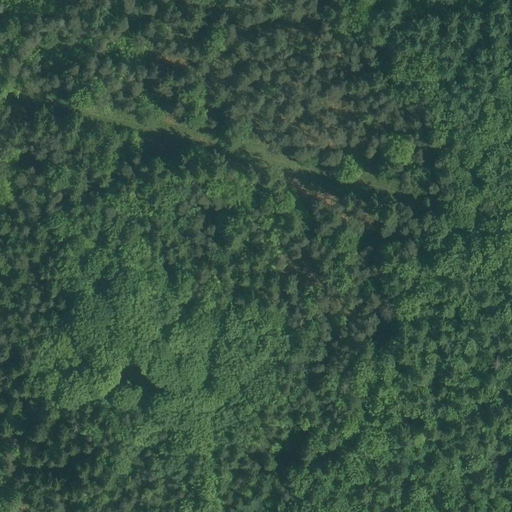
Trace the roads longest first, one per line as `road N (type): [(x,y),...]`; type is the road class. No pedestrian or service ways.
road 1 (track): [(304,511),(509,0)]
road 2 (track): [(511,216),(0,83)]
